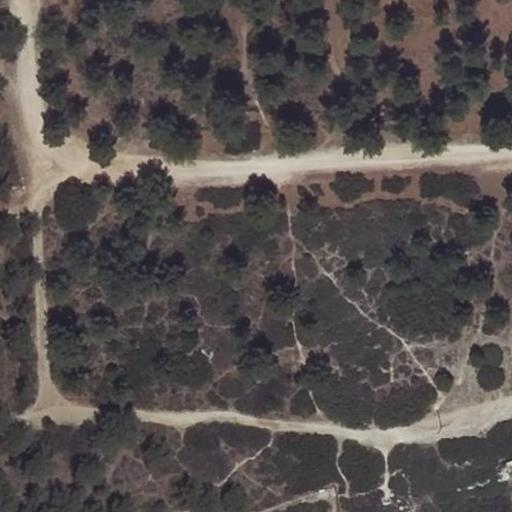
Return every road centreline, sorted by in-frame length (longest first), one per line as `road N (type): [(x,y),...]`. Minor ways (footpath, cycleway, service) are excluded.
road 1 (track): [(511,151),(162,173),(72,162),(46,143),(16,0)]
road 2 (track): [(0,435),(28,421),(82,414),(440,437),(511,405)]
road 3 (track): [(45,418),(37,203),(46,143)]
